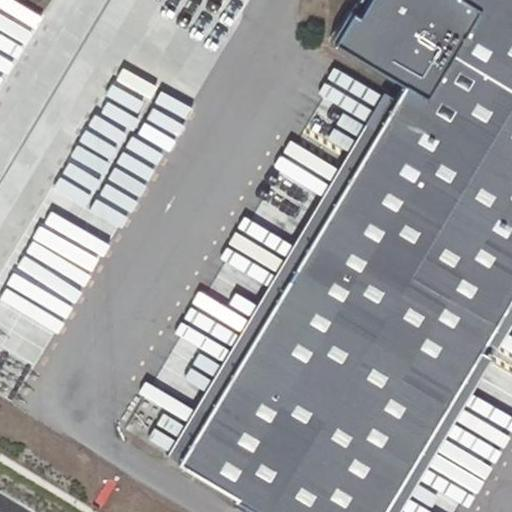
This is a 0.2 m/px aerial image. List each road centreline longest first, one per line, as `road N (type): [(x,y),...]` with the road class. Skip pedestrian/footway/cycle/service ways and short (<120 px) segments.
road 1 (unknown): [(0,198),(20,121),(74,48),(134,25),(212,33),(249,47)]
road 2 (unknown): [(90,309),(35,270),(6,236),(0,203)]
